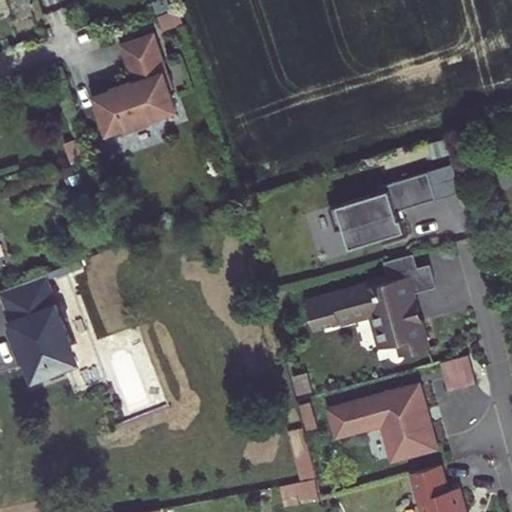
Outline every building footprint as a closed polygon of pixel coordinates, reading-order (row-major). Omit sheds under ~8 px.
[(29,0),(7,0),(9,14),(31,10),(29,0)] [(168,73),(155,33),(152,34),(162,64),(161,64),(164,75),(168,73)] [(162,64),(152,34),(121,45),(131,73),(130,73),(133,81),(121,84),(122,88),(113,92),(111,86),(94,92),(99,104),(90,107),(97,128),(106,125),(108,132),(124,127),(124,130),(152,120),(151,117),(176,109),(169,89),(173,88),(168,73),(164,75),(161,64),(162,64)] [(438,197),(429,169),(378,185),(380,191),(331,207),(338,230),(346,227),(353,247),(384,237),(386,242),(410,234),(404,217),(401,218),(399,211),(438,197)] [(386,263),(390,278),(419,271),(415,256),(386,263)] [(437,288),(431,267),(419,271),(390,278),(358,286),(359,288),(309,301),(317,331),(364,319),(367,313),(374,317),(382,349),(401,344),(405,357),(430,350),(423,323),(419,323),(418,317),(418,310),(414,294),(437,288)] [(42,272),(0,287),(0,303),(6,320),(11,318),(12,322),(9,324),(8,327),(8,329),(9,332),(12,334),(15,335),(17,334),(19,339),(14,341),(21,360),(28,357),(35,377),(47,372),(48,375),(61,369),(60,367),(72,362),(64,341),(69,340),(61,318),(63,313),(58,302),(53,300),(42,272)] [(479,385),(471,356),(443,363),(451,393),(479,385)] [(421,387),(332,410),(339,437),(385,424),(394,461),(437,450),(421,387)] [(305,426),(291,430),(307,498),(321,495),(305,426)] [(451,494),(444,468),(414,476),(423,511),(467,511),(462,491),(451,494)]
